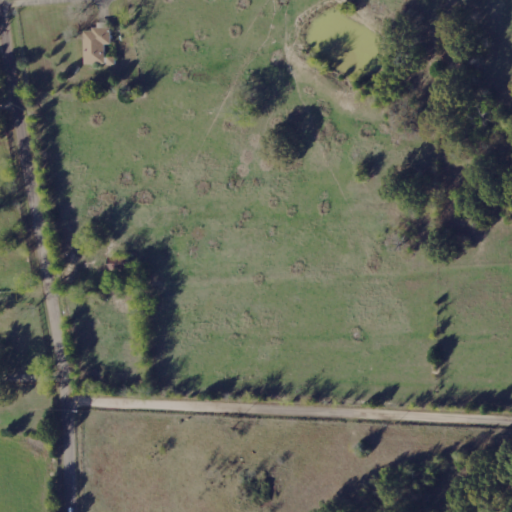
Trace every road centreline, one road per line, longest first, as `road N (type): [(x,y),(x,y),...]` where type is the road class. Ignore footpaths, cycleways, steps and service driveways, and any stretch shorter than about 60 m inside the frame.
road 1 (residential): [(68,511),(66,404),(1,0)]
road 2 (residential): [(511,422),(66,404)]
